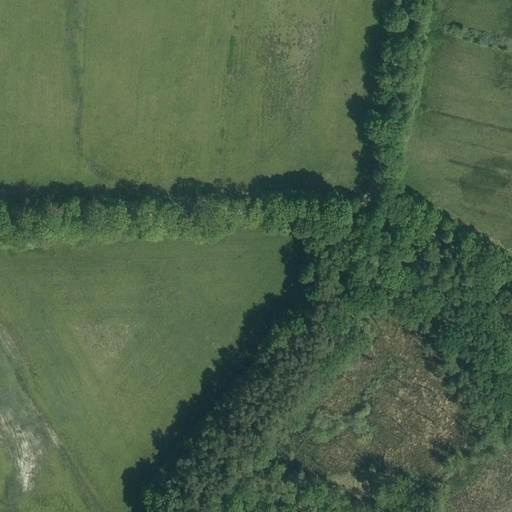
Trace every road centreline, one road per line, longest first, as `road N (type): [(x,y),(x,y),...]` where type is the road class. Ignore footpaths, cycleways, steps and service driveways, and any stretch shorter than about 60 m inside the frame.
road 1 (track): [(0,220),(371,200)]
road 2 (track): [(511,284),(371,200),(407,0)]
